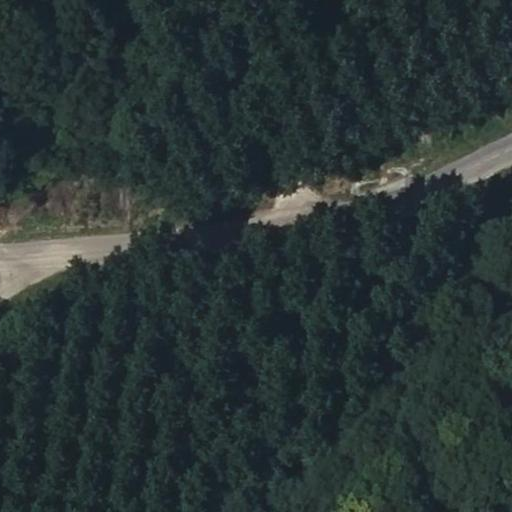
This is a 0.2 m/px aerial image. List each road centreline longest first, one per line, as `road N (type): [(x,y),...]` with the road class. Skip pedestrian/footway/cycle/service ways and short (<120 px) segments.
road 1 (tertiary): [(0,255),(157,248),(335,222),(511,146)]
road 2 (track): [(305,227),(201,0)]
